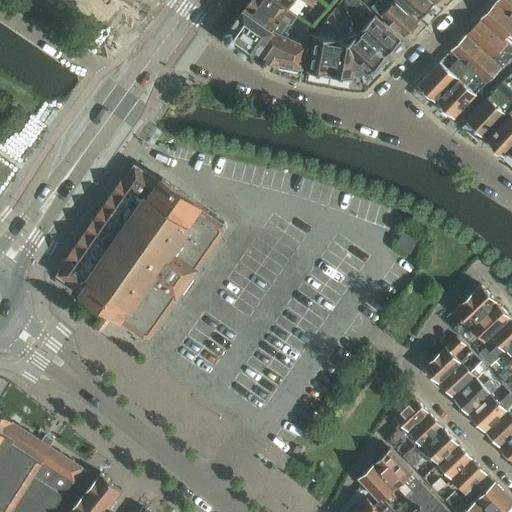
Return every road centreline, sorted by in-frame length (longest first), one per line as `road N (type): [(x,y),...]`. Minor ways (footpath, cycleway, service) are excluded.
road 1 (residential): [(511,296),(481,264),(413,364),(415,376),(511,477)]
road 2 (residential): [(236,511),(5,324)]
road 3 (tertiary): [(0,271),(172,32)]
road 4 (residential): [(172,32),(276,92),(374,112)]
road 5 (residential): [(374,112),(441,138),(511,187)]
road 6 (residential): [(478,0),(374,112)]
